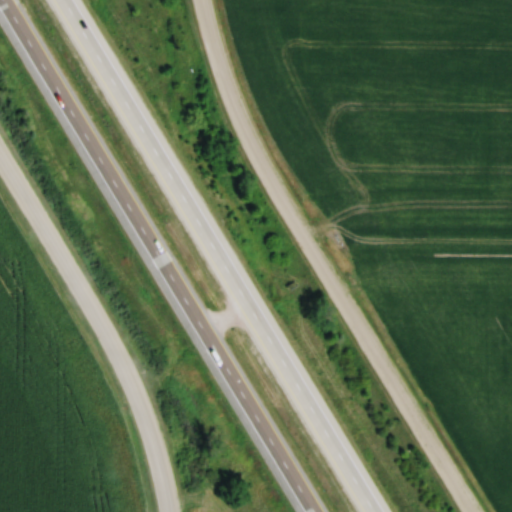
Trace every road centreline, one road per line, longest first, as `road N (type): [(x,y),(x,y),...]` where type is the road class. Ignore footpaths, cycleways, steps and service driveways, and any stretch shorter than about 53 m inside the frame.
road 1 (motorway): [(372,511),(59,0)]
road 2 (motorway): [(0,6),(305,511)]
road 3 (tertiary): [(171,511),(153,428),(116,345),(0,153)]
road 4 (tertiary): [(333,285),(228,94),(203,0)]
road 5 (tertiary): [(473,511),(333,285)]
